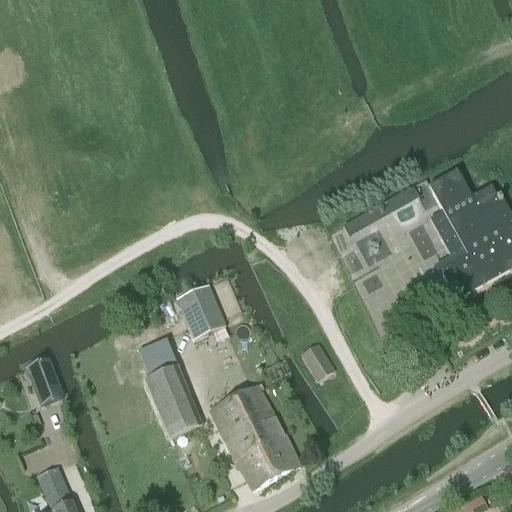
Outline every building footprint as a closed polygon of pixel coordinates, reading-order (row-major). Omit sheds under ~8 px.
[(456,174),(429,189),(442,214),(428,222),(453,267),(440,274),(455,302),(511,270),(511,234),(511,235),(508,228),(511,225),(511,224),(498,200),(497,201),(490,189),(470,199),(456,174)] [(392,214),(393,214),(415,201),(409,191),(387,203),(392,214)] [(193,344),(224,330),(206,290),(175,303),(193,344)] [(315,385),(332,375),(317,349),(300,360),(315,385)] [(40,410),(60,402),(63,401),(48,363),(26,372),(40,410)] [(176,369),(143,383),(169,443),(202,428),(176,369)] [(253,495),(299,471),(283,440),(282,440),(259,394),(263,392),(260,388),(211,413),(214,425),(233,464),(253,495)] [(50,511),(48,511),(73,511),(55,471),(37,481),(50,511)] [(486,511),(479,499),(454,511),(486,511)]
